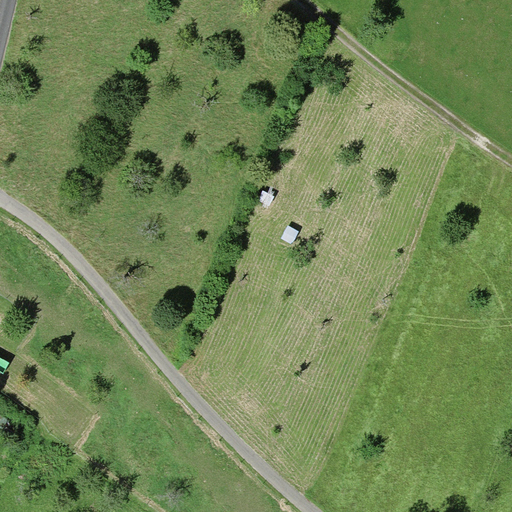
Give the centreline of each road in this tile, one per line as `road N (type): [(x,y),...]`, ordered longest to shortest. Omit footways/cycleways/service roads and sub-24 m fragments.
road 1 (track): [(0,204),(81,272),(295,511)]
road 2 (track): [(511,160),(402,88),(300,0)]
